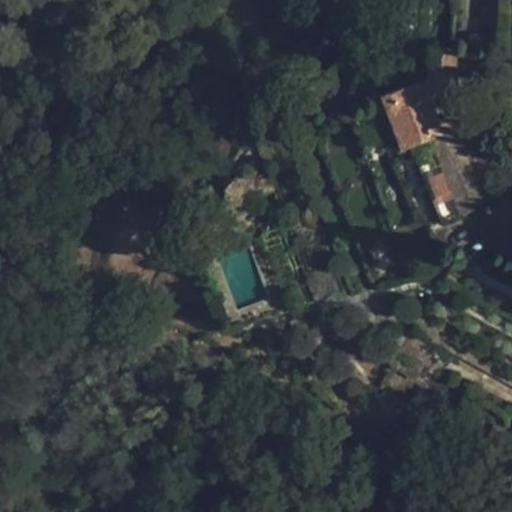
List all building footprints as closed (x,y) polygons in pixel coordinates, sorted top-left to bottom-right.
[(444,222),(486,205),(454,128),(461,125),(456,114),(456,92),(455,53),(427,54),(427,56),(428,77),(406,85),(381,94),(401,147),(412,143),(444,222)] [(428,77),(427,56),(400,65),(406,85),(428,77)] [(233,179),(229,175),(222,183),(226,186),(233,179)] [(254,192),(255,180),(234,178),(233,179),(226,186),(225,187),(224,202),(254,205),(254,192)] [(274,189),(270,178),(263,180),(267,192),(274,189)] [(267,192),(263,180),(262,181),(255,180),(254,192),(261,193),(264,192),(267,192)] [(511,195),(493,203),(504,231),(511,227),(511,195)] [(253,305),(242,309),(247,323),(253,322),(259,321),(253,305)] [(421,368),(398,353),(390,365),(414,380),(421,368)] [(406,404),(384,390),(377,403),(399,416),(406,404)] [(508,426),(496,421),(488,438),(498,443),(508,426)]
